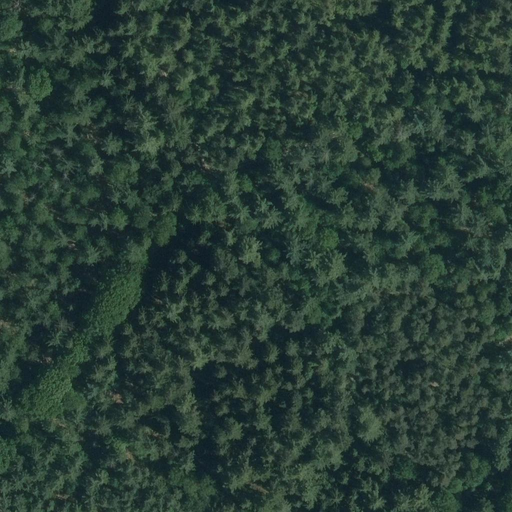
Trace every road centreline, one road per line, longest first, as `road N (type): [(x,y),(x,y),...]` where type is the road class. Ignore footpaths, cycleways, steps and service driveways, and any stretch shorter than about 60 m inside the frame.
road 1 (track): [(451,511),(213,176),(135,0)]
road 2 (track): [(213,176),(0,459)]
road 3 (track): [(213,176),(511,81)]
